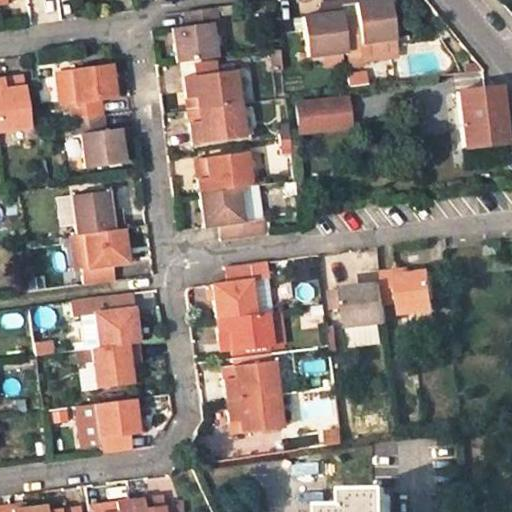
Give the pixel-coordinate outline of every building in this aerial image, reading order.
[(387,2),(351,6),(352,21),(338,24),(342,53),(344,70),(362,68),(361,58),(359,45),(392,41),(387,2)] [(303,57),(342,53),(338,24),(335,3),(320,5),(322,16),(298,19),(303,57)] [(235,12),(233,4),(216,6),(218,14),(235,12)] [(179,11),(181,26),(172,27),(176,63),(212,58),(208,23),(214,22),(212,7),(179,11)] [(359,45),(361,58),(394,54),(392,41),(359,45)] [(282,69),(279,50),(269,51),(272,70),(282,69)] [(179,77),(182,100),(194,99),(195,110),(238,104),(234,72),(215,74),(214,67),(214,62),(190,65),(191,75),(179,77)] [(214,67),(215,74),(234,72),(233,64),(214,67)] [(65,120),(100,116),(98,101),(112,99),(108,65),(66,70),(71,104),(63,105),(65,120)] [(344,72),(345,86),(365,84),(364,71),(344,72)] [(16,77),(0,79),(0,84),(1,89),(18,87),(16,77)] [(0,84),(0,131),(23,129),(18,87),(1,89),(0,84)] [(455,93),(463,175),(499,171),(497,142),(502,142),(497,89),(455,93)] [(296,104),(300,133),(350,127),(346,97),(296,104)] [(195,110),(194,99),(182,100),(183,111),(195,110)] [(243,139),(238,104),(195,110),(197,122),(184,123),(186,145),(243,139)] [(183,111),(184,123),(197,122),(195,110),(183,111)] [(102,132),(100,116),(65,120),(67,137),(73,136),(78,169),(121,163),(116,130),(102,132)] [(279,127),(279,142),(290,140),(288,127),(279,127)] [(291,154),(290,140),(279,142),(282,156),(291,154)] [(245,154),(201,159),(204,178),(192,180),(194,194),(250,187),(245,154)] [(204,178),(201,159),(190,160),(192,180),(204,178)] [(254,219),(250,187),(194,194),(198,228),(213,226),(215,240),(258,235),(257,219),(254,219)] [(70,234),(76,233),(117,228),(116,214),(104,215),(104,211),(102,191),(66,195),(70,234)] [(117,228),(76,233),(82,269),(75,270),(77,285),(110,281),(108,264),(121,263),(117,228)] [(76,233),(70,234),(63,234),(69,271),(75,270),(82,269),(76,233)] [(203,285),(209,321),(251,315),(247,279),(253,278),(251,262),(217,267),(219,283),(203,285)] [(394,269),(378,271),(382,306),(397,304),(398,316),(432,312),(428,269),(394,274),(394,269)] [(358,285),(340,288),(341,304),(345,328),(384,322),(382,306),(378,271),(363,273),(364,285),(358,285)] [(356,274),(358,285),(364,285),(363,273),(356,274)] [(329,305),(341,304),(340,288),(326,289),(329,305)] [(87,316),(90,348),(131,343),(126,310),(114,311),(112,296),(63,302),(66,319),(87,316)] [(273,312),(261,314),(265,348),(277,347),(273,312)] [(261,314),(251,315),(209,321),(211,334),(223,334),(225,353),(225,357),(266,353),(265,348),(261,314)] [(213,355),(225,353),(223,334),(211,334),(213,355)] [(124,366),(123,361),(134,361),(131,343),(90,348),(84,348),(90,390),(126,385),(124,366)] [(216,371),(219,404),(271,397),(268,365),(216,371)] [(276,431),(271,397),(219,404),(222,426),(233,424),(235,437),(276,431)] [(132,436),(127,398),(85,404),(92,454),(126,450),(125,436),(132,436)] [(340,429),(321,430),(322,445),(341,444),(340,429)] [(328,510),(328,511),(394,511),(394,493),(352,493),(352,508),(328,510)] [(140,511),(147,511),(159,511),(158,498),(139,500),(140,511)] [(177,511),(177,509),(159,511),(147,511),(140,511),(139,500),(124,501),(125,511),(177,511)] [(125,511),(124,501),(110,503),(109,511),(125,511)]
